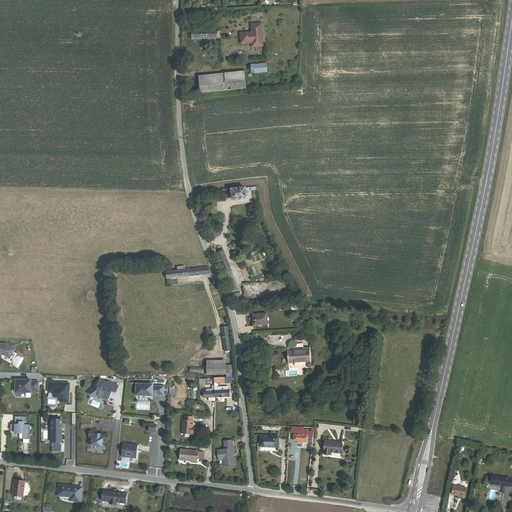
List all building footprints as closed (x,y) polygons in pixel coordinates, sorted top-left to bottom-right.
[(241,34),(242,44),(253,44),(258,43),(258,47),(264,47),(263,24),(252,25),(253,33),(241,34)] [(221,31),(192,32),(192,40),(221,39),(221,31)] [(253,74),(268,73),(268,65),(252,66),(253,74)] [(226,91),(247,89),(245,72),(225,74),(226,91)] [(201,94),(226,91),(225,74),(200,77),(201,94)] [(234,200),(247,198),(247,193),(246,191),(248,191),(248,188),(233,189),(233,192),(234,195),(234,200)] [(232,287),(238,285),(224,251),(218,253),(232,287)] [(168,279),(210,273),(208,267),(186,270),(185,266),(178,267),(179,270),(167,272),(168,279)] [(253,326),(268,324),(267,313),(252,314),(253,326)] [(226,351),(231,350),(228,327),(223,327),(226,351)] [(6,342),(0,342),(0,353),(3,353),(9,357),(15,348),(6,342)] [(290,363),(312,362),(312,347),(304,348),(304,350),(289,351),(290,363)] [(221,374),(227,374),(227,366),(227,361),(208,361),(208,374),(221,374)] [(32,380),(16,380),(16,394),(32,394),(32,393),(40,393),(40,381),(32,381),(32,380)] [(98,380),(96,385),(90,390),(91,394),(94,395),(96,395),(97,393),(104,396),(103,398),(108,400),(112,391),(116,392),(119,385),(108,381),(107,381),(106,384),(98,380)] [(71,382),(48,382),(48,392),(53,392),(53,398),(60,398),(60,403),(70,403),(71,382)] [(215,401),(215,397),(215,383),(215,382),(213,382),(213,389),(207,389),(208,392),(205,392),(205,397),(209,397),(209,401),(215,401)] [(215,397),(230,397),(230,390),(229,390),(228,387),(219,387),(219,383),(215,383),(215,397)] [(153,385),(136,384),(135,397),(153,398),(153,395),(164,396),(164,386),(153,386),(153,385)] [(195,427),(194,426),(194,420),(193,420),(193,417),(185,416),(185,419),(184,419),(183,432),(193,433),(193,432),(195,432),(195,427)] [(27,417),(16,417),(15,425),(11,425),(10,431),(15,431),(15,435),(23,435),(23,440),(30,440),(31,425),(25,424),(25,423),(27,423),(27,417)] [(52,443),(62,443),(63,420),(53,420),(52,443)] [(91,431),(90,438),(93,438),(93,446),(103,446),(104,439),(109,439),(109,434),(101,433),(101,434),(97,434),(97,432),(91,431)] [(304,442),(313,443),(314,437),(310,437),(310,436),(308,436),(308,435),(304,434),(298,434),(295,433),(294,441),(299,441),(299,443),(304,444),(304,442)] [(262,447),(279,448),(279,437),(262,436),(262,447)] [(235,465),(232,440),(224,441),(225,449),(218,450),(219,460),(223,460),(223,466),(235,465)] [(331,452),(342,453),(343,443),(326,441),(325,454),(331,455),(331,452)] [(123,456),(137,458),(138,445),(124,444),(123,456)] [(198,459),(204,459),(205,452),(182,449),(181,458),(191,459),(191,461),(197,462),(198,459)] [(511,478),(510,479),(510,478),(493,475),(491,484),(509,487),(509,486),(511,486),(511,478)] [(25,481),(15,480),(13,495),(23,497),(25,481)] [(81,502),(82,487),(59,485),(58,496),(70,497),(69,501),(81,502)] [(467,488),(453,486),(452,495),(458,496),(457,498),(461,499),(462,496),(465,497),(467,488)] [(126,503),(127,493),(120,492),(120,493),(117,493),(117,492),(103,490),(102,500),(110,501),(110,504),(116,505),(116,502),(126,503)]
